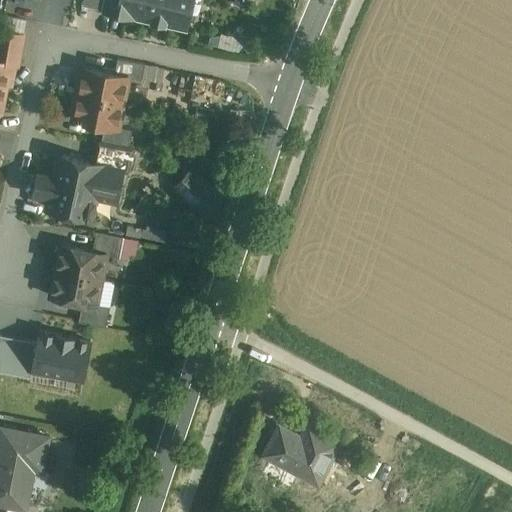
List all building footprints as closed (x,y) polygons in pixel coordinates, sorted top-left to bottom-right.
[(105,0),(85,0),(84,4),(104,8),(105,4),(105,0)] [(191,0),(105,0),(105,4),(132,10),(130,16),(133,17),(151,21),(164,24),(185,28),(191,0)] [(24,34),(0,29),(0,61),(9,63),(18,65),(24,34)] [(144,64),(117,59),(114,74),(128,77),(128,78),(141,80),(144,64)] [(0,109),(9,63),(0,61),(0,109)] [(114,74),(83,68),(78,94),(123,102),(128,78),(128,77),(114,74)] [(123,102),(78,94),(73,119),(104,125),(118,128),(118,127),(123,102)] [(131,130),(118,127),(118,128),(104,125),(101,141),(128,146),(131,130)] [(101,141),(99,140),(94,163),(121,169),(121,170),(129,171),(134,147),(128,146),(101,141)] [(94,163),(64,157),(56,161),(52,182),(41,179),(38,181),(36,189),(38,192),(49,195),(47,207),(63,210),(65,214),(74,216),(77,213),(80,214),(87,218),(92,215),(95,209),(94,202),(96,194),(100,193),(115,196),(121,170),(121,169),(94,163)] [(192,170),(176,188),(202,212),(218,194),(192,170)] [(165,241),(169,230),(148,222),(144,233),(165,241)] [(123,237),(95,232),(92,251),(105,254),(105,255),(119,257),(123,237)] [(92,251),(60,245),(55,270),(100,279),(105,255),(105,254),(92,251)] [(100,279),(55,270),(50,296),(82,302),(95,305),(96,304),(100,279)] [(95,305),(82,302),(78,322),(105,327),(109,306),(96,304),(95,305)] [(41,338),(1,332),(0,338),(0,365),(92,381),(99,337),(43,327),(41,338)] [(297,441),(276,429),(262,455),(311,481),(325,457),(331,460),(341,441),(307,423),(297,441)] [(48,436),(1,427),(0,431),(0,503),(25,508),(33,468),(42,470),(48,436)]
